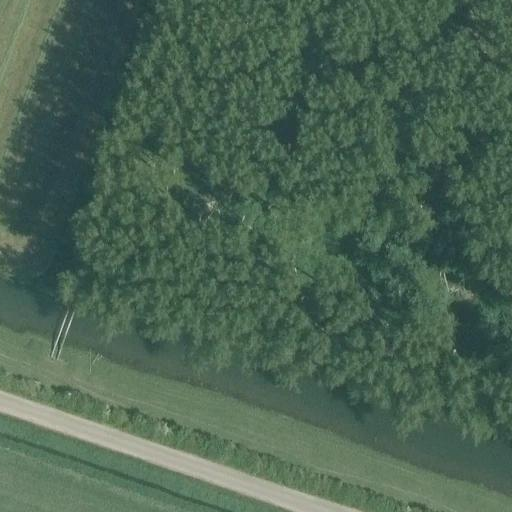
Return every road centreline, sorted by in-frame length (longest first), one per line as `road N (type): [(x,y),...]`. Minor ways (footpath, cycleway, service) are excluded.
road 1 (track): [(53,361),(80,277),(511,430)]
road 2 (track): [(0,339),(502,511)]
road 3 (unclassified): [(327,511),(0,403)]
